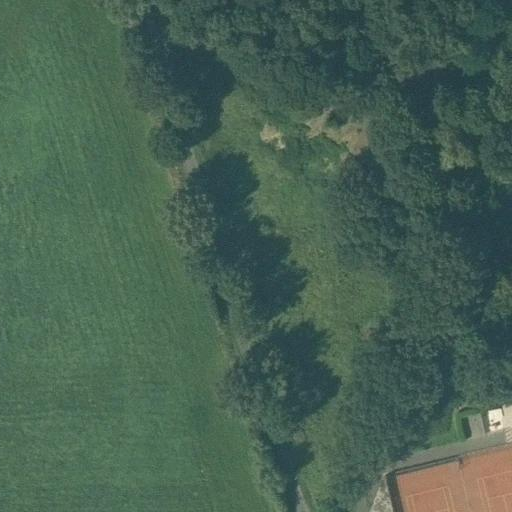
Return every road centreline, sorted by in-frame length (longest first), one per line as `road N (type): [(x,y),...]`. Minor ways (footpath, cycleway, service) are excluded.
road 1 (residential): [(141,0),(303,511)]
road 2 (residential): [(503,436),(378,464),(361,511)]
